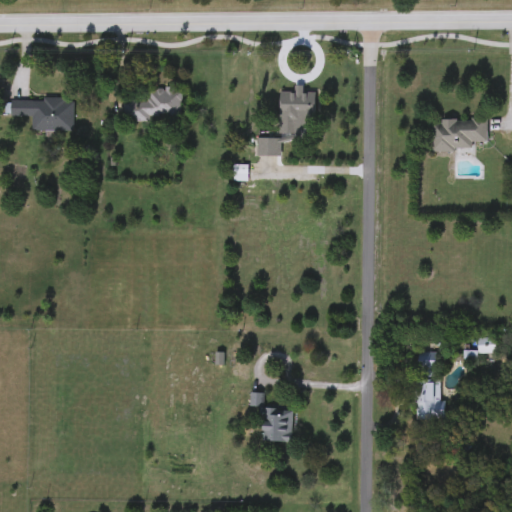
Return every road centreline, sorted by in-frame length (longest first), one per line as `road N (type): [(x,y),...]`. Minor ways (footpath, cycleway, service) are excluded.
road 1 (tertiary): [(511,13),(0,20)]
road 2 (residential): [(371,15),(365,511)]
